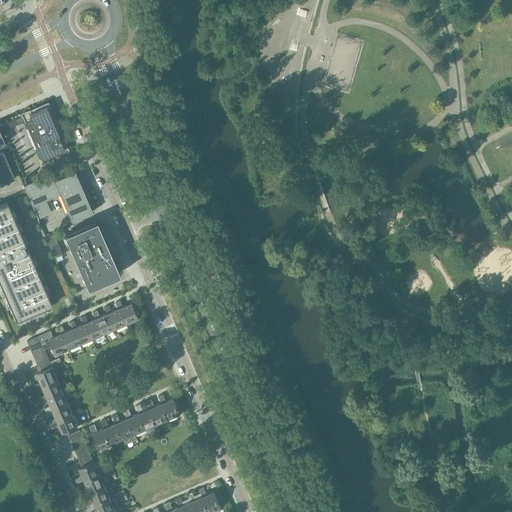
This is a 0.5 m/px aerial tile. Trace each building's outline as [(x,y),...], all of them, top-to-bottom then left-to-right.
[(46,106),(22,116),(7,123),(1,125),(4,130),(22,122),(23,123),(25,122),(41,159),(64,149),(58,134),(59,134),(46,106)] [(0,184),(14,178),(2,152),(0,152),(0,143),(3,143),(3,144),(5,143),(0,131),(0,184)] [(74,170),(53,180),(51,173),(23,185),(38,219),(52,212),(47,200),(60,194),(71,221),(93,212),(92,211),(91,212),(79,186),(81,185),(78,179),(77,180),(73,171),(75,171),(74,170)] [(6,202),(0,205),(0,283),(16,319),(52,304),(28,250),(26,251),(22,243),(24,242),(6,202)] [(64,234),(88,288),(120,274),(96,220),(64,234)] [(46,237),(55,257),(62,254),(54,234),(46,237)] [(120,307),(127,323),(138,318),(139,318),(132,302),(131,302),(132,302),(123,306),(120,300),(116,302),(119,308),(120,307)] [(109,312),(115,328),(127,323),(120,307),(119,308),(112,311),(109,305),(104,307),(107,313),(109,312)] [(97,317),(104,333),(115,328),(109,312),(107,313),(100,316),(97,310),(93,312),(95,318),(97,317)] [(85,323),(92,338),(104,333),(97,317),(95,318),(88,321),(85,315),(81,317),(84,323),(85,323)] [(74,328),(80,343),(92,338),(85,323),(84,323),(77,326),(74,320),(69,322),(72,328),(74,328)] [(62,333),(69,348),(80,343),(74,328),(72,328),(65,331),(62,325),(58,327),(61,333),(62,333)] [(47,331),(53,345),(57,353),(69,348),(62,333),(61,333),(53,336),(51,330),(47,331)] [(41,340),(43,345),(45,349),(53,345),(47,331),(39,335),(41,340)] [(27,340),(29,345),(41,340),(39,335),(27,340)] [(29,345),(32,351),(43,345),(41,340),(29,345)] [(32,351),(34,356),(45,351),(45,349),(43,345),(32,351)] [(34,356),(36,361),(48,356),(45,351),(34,356)] [(36,361),(38,366),(50,361),(48,356),(36,361)] [(36,389),(43,386),(42,385),(57,378),(52,366),(50,361),(38,366),(40,371),(36,373),(37,373),(41,382),(34,384),(36,389)] [(41,400),(48,398),(47,396),(62,390),(57,378),(42,385),(43,386),(46,393),(39,396),(41,400)] [(46,412),(53,409),(52,408),(67,401),(62,390),(47,396),(48,398),(51,405),(44,408),(46,412)] [(158,395),(161,403),(162,403),(168,418),(180,413),(173,397),(173,398),(166,401),(163,393),(158,395)] [(147,400),(150,408),(157,423),(168,418),(162,403),(161,403),(155,406),(151,398),(147,400)] [(51,424),(58,421),(57,420),(72,413),(67,401),(52,408),(53,409),(56,416),(49,419),(51,424)] [(135,405),(138,413),(139,413),(145,428),(157,423),(150,408),(143,411),(140,403),(135,405)] [(124,410),(127,418),(134,433),(145,428),(139,413),(138,413),(132,416),(129,408),(124,410)] [(57,420),(58,421),(61,428),(54,431),(56,435),(65,432),(64,431),(82,423),(77,411),(72,413),(57,420)] [(112,415),(116,423),(123,438),(134,433),(127,418),(120,421),(117,413),(112,415)] [(101,420),(104,428),(105,428),(111,443),(123,438),(116,423),(109,426),(106,418),(101,420)] [(105,428),(104,428),(97,431),(94,423),(89,425),(94,437),(95,436),(100,448),(100,447),(111,443),(105,428)] [(68,435),(70,440),(82,435),(80,430),(68,435)] [(70,440),(73,445),(84,440),(82,435),(70,440)] [(73,445),(75,450),(87,445),(84,440),(73,445)] [(75,450),(77,456),(89,451),(87,445),(75,450)] [(77,456),(80,461),(91,456),(89,451),(77,456)] [(77,483),(84,480),(84,479),(99,473),(95,462),(95,461),(94,461),(91,456),(80,461),(82,466),(79,468),(82,475),(75,478),(77,483)] [(82,494),(89,491),(104,484),(99,473),(84,479),(84,480),(87,487),(80,490),(82,494)] [(87,506),(94,503),(94,502),(109,496),(104,484),(89,491),(92,498),(85,501),(87,506)] [(202,496),(209,511),(220,506),(220,507),(221,506),(214,491),(207,494),(203,487),(199,489),(202,496)] [(191,501),(195,511),(207,511),(209,511),(202,496),(195,499),(192,492),(187,494),(191,501)] [(103,511),(114,507),(118,505),(116,500),(113,498),(111,499),(109,496),(94,502),(94,503),(97,509),(91,511),(103,511)] [(180,506),(182,511),(195,511),(191,501),(184,504),(181,496),(176,499),(179,506),(180,506)] [(168,511),(182,511),(180,506),(179,506),(172,509),(169,501),(164,504),(168,511)]
